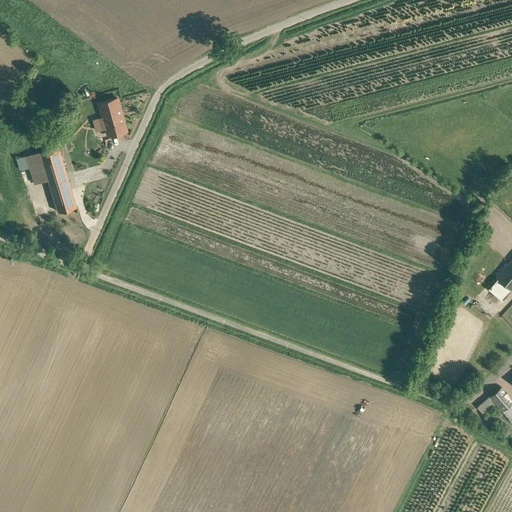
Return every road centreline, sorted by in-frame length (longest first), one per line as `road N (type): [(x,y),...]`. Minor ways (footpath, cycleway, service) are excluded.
road 1 (unclassified): [(511,361),(452,408),(79,271)]
road 2 (unclassified): [(353,0),(254,38),(164,87),(79,271)]
